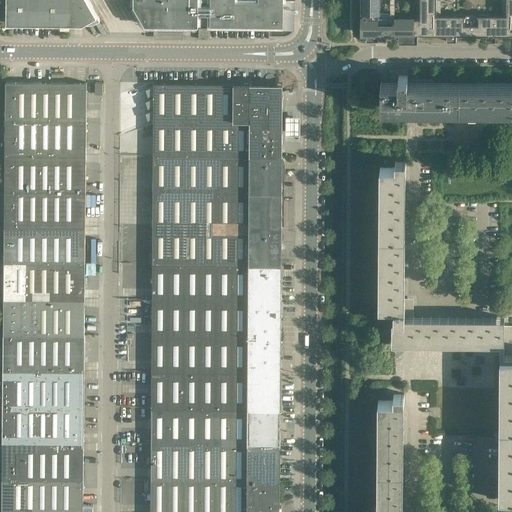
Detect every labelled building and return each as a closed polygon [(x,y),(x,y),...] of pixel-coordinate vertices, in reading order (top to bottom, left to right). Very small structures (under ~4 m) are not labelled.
[(97,15),(88,0),(133,0),(133,4),(145,24),(198,24),(210,24),(210,25),(270,26),(283,26),(282,0),(6,0),(6,23),(81,23),(83,23),(93,23),(100,19),(97,15)] [(362,0),(362,7),(362,12),(362,17),(361,17),(361,33),(511,34),(511,0),(506,0),(506,15),(477,15),(477,16),(478,16),(478,24),(464,24),(464,16),(465,16),(465,15),(436,14),(436,0),(419,0),(420,18),(394,18),(390,18),(390,13),(378,13),(378,0),(362,0)] [(182,38),(183,25),(163,25),(163,38),(182,38)] [(208,27),(199,27),(198,38),(208,38),(208,27)] [(381,107),(392,107),(511,107),(511,82),(408,82),(408,70),(389,70),(389,81),(381,81),(381,107)] [(92,511),(93,505),(83,505),(83,479),(86,83),(5,82),(2,471),(2,477),(1,511),(92,511)] [(152,253),(152,263),(151,299),(150,444),(150,511),(279,511),(279,481),(279,466),(279,464),(279,459),(280,409),(280,408),(281,216),(282,84),(153,83),(152,225),(152,228),(152,251),(152,253)] [(391,341),(392,341),(500,342),(500,325),(500,321),(411,320),(412,306),(400,305),(402,167),(405,167),(405,161),(394,160),(394,167),(379,166),(379,306),(393,306),(393,320),(391,320),(391,341)] [(499,358),(499,359),(498,455),(499,498),(511,498),(511,325),(500,325),(500,342),(499,358)] [(398,511),(399,401),(403,401),(403,395),(393,395),(393,400),(378,400),(378,470),(377,511),(398,511)]
